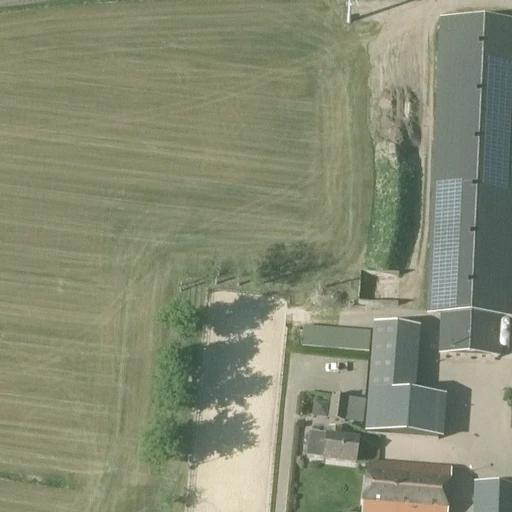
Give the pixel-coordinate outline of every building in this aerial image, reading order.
[(499,319),(511,319),(511,24),(441,21),(428,316),(442,317),(440,356),(497,359),(499,319)] [(370,321),(366,389),(414,391),(418,324),(370,321)] [(441,399),(369,393),(366,435),(438,440),(441,399)] [(327,421),(345,423),(348,399),(329,396),(327,421)] [(325,435),(325,436),(308,434),(305,459),(322,461),(322,462),(355,466),(359,439),(325,435)] [(446,511),(450,470),(366,463),(361,511),(446,511)] [(464,485),(463,511),(498,511),(499,486),(464,485)]
